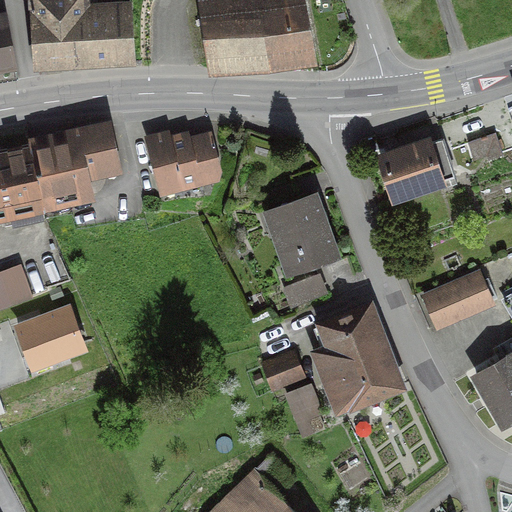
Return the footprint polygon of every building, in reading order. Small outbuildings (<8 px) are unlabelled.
[(28,0),(32,62),(132,57),(129,14),(86,17),(85,0),(28,0)] [(268,61),(315,54),(305,0),(258,0),(260,9),(239,10),(238,0),(199,0),(209,64),(268,61)] [(0,67),(13,65),(4,16),(0,16),(0,67)] [(0,205),(6,204),(11,226),(41,219),(39,208),(40,208),(40,207),(40,205),(90,195),(85,173),(117,166),(108,125),(70,133),(26,143),(28,148),(1,154),(0,154),(0,205)] [(498,148),(500,147),(497,141),(496,142),(493,134),(478,138),(479,139),(468,143),(473,156),(472,156),(472,158),(486,153),(488,157),(500,153),(498,148)] [(217,169),(208,136),(188,142),(187,137),(169,142),(167,136),(146,142),(158,185),(176,180),(177,186),(215,176),(217,169)] [(393,196),(452,176),(440,140),(426,144),(426,143),(380,158),(393,196)] [(293,271),(334,256),(312,194),(271,209),(293,271)] [(0,307),(30,296),(20,268),(2,274),(0,275),(0,307)] [(435,326),(491,302),(478,273),(422,297),(435,326)] [(290,305),(323,292),(316,276),(283,289),(290,305)] [(511,293),(502,300),(511,317),(511,354),(475,377),(501,423),(511,416),(511,293)] [(350,405),(399,386),(368,306),(319,326),(328,347),(313,352),(335,409),(350,404),(350,405)] [(35,366),(84,347),(68,307),(38,319),(19,326),(35,366)] [(278,384),(295,377),(299,369),(293,353),(261,365),(271,391),(279,388),(278,384)] [(296,421),(320,412),(310,388),(287,398),(296,421)] [(293,511),(275,494),(290,479),(268,456),(210,511),(293,511)]
